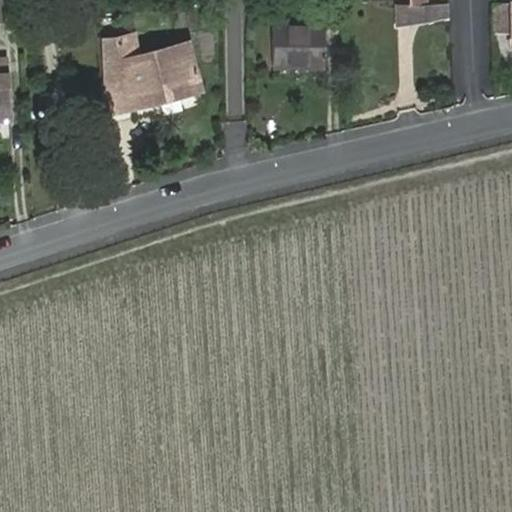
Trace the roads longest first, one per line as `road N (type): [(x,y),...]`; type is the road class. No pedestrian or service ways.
road 1 (unclassified): [(0,255),(261,175),(476,128)]
road 2 (unclassified): [(476,128),(471,0)]
